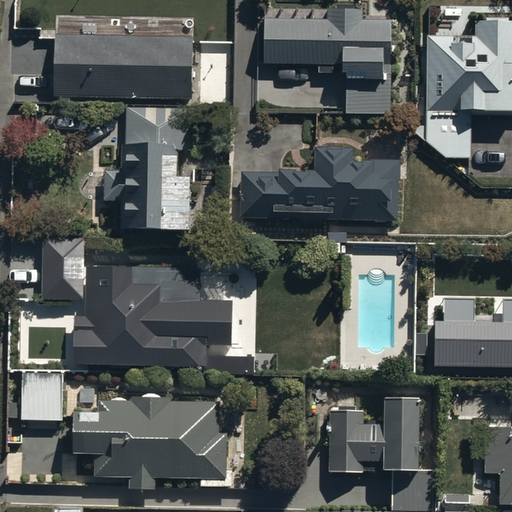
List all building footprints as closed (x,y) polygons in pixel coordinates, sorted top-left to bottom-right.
[(327,16),(264,15),(263,60),(316,61),(316,70),(345,70),(345,110),(390,110),(392,18),(362,18),(363,6),(327,5),(327,16)] [(511,107),(511,14),(471,14),(471,32),(426,32),(425,79),(419,79),(418,97),(421,97),(420,123),(457,124),(456,107),(511,107)] [(192,35),(56,32),(54,94),(191,96),(192,35)] [(190,111),(123,111),(123,173),(103,173),(103,205),(117,205),(117,230),(187,230),(187,175),(176,175),(176,154),(190,154),(190,111)] [(241,169),(240,214),(397,217),(398,169),(374,168),(374,157),(356,157),(356,143),(315,142),(314,165),(279,164),(279,169),(241,169)] [(89,237),(43,236),(42,297),(83,297),(83,311),(73,311),(73,362),(199,363),(199,343),(207,343),(207,296),(199,296),(199,263),(89,261),(89,237)] [(511,322),(435,321),(434,366),(511,367),(511,322)] [(7,417),(63,417),(63,369),(22,369),(22,396),(7,396),(7,417)] [(417,467),(418,392),(384,392),(383,421),(363,421),(363,408),(330,407),(330,418),(326,418),(326,429),(330,429),(329,467),(381,467),(381,463),(392,463),(391,508),(431,508),(432,467),(417,467)] [(154,473),(201,474),(201,483),(231,484),(231,466),(224,466),(224,430),(217,430),(217,398),(101,395),(102,407),(74,407),(73,448),(94,449),(93,472),(129,473),(129,485),(153,485),(154,473)] [(499,501),(511,501),(511,423),(486,424),(486,470),(498,470),(499,501)]
